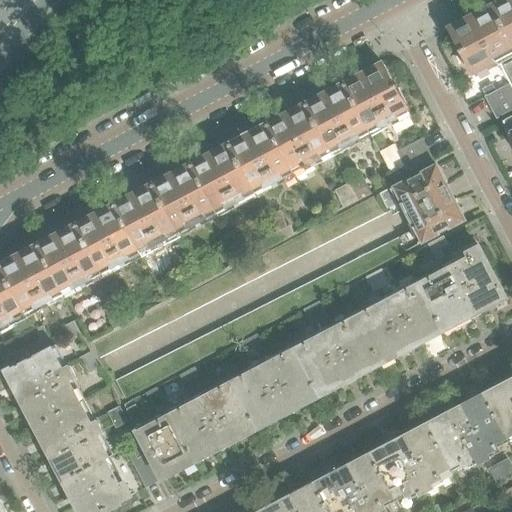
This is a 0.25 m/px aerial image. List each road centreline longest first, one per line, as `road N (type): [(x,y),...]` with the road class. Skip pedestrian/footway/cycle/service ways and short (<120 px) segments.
road 1 (residential): [(0,214),(387,1)]
road 2 (residential): [(511,339),(200,511)]
road 3 (residential): [(511,232),(387,1)]
